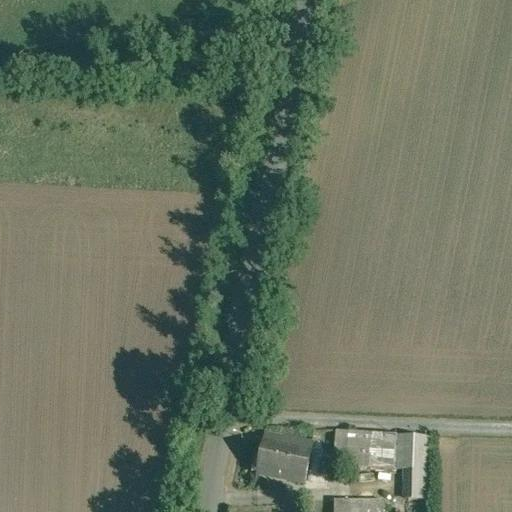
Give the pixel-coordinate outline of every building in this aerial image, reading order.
[(397,437),(337,433),(336,457),(348,457),(347,468),(395,470),(395,469),(397,437)] [(279,446),(266,443),(263,457),(255,455),(251,472),(305,483),(313,444),(281,437),(279,446)] [(433,439),(397,437),(395,469),(409,469),(408,488),(432,488),(433,439)] [(432,488),(408,488),(408,502),(432,502),(432,488)] [(339,501),(338,511),(389,511),(389,501),(339,501)]
